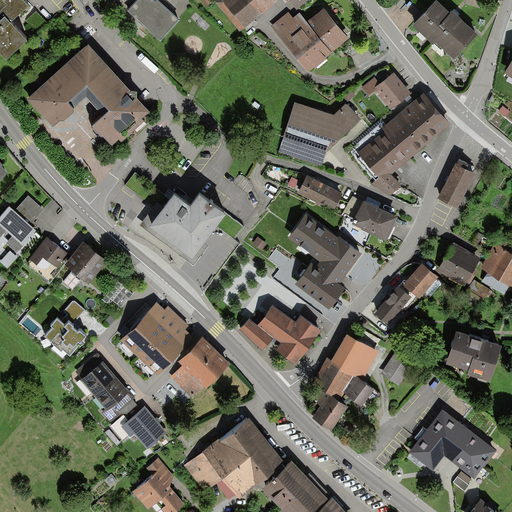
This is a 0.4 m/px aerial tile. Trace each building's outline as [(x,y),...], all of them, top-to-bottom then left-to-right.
[(0,0),(0,54),(6,61),(27,43),(10,24),(29,7),(22,0),(0,0)] [(150,0),(135,0),(126,10),(157,40),(176,20),(156,1),(154,3),(150,0)] [(215,0),(214,1),(239,31),(276,0),(215,0)] [(453,10),(450,13),(437,0),(413,26),(433,45),(436,41),(455,58),(478,34),(453,10)] [(289,12),(272,26),(308,72),(315,67),(316,69),(328,59),(327,58),(350,39),(324,7),(306,21),(300,13),(294,18),(289,12)] [(88,47),(27,100),(51,127),(60,120),(62,123),(74,112),(72,109),(84,98),(102,118),(92,126),(110,147),(118,140),(121,143),(144,123),(142,121),(148,115),(88,47)] [(376,91),(391,110),(412,93),(395,73),(382,83),(376,75),(361,87),(369,97),(376,91)] [(391,175),(450,124),(423,93),(384,127),(381,124),(353,147),(361,157),(358,159),(376,180),(373,184),(388,196),(400,186),(391,175)] [(335,115),(295,103),(279,152),(322,166),(327,151),(329,151),(361,119),(346,104),(335,115)] [(0,181),(9,173),(4,167),(5,166),(0,160),(0,181)] [(456,164),(438,198),(458,208),(475,174),(472,172),(474,168),(459,160),(457,165),(456,164)] [(168,199),(134,172),(124,185),(159,212),(168,199)] [(333,211),(342,193),(308,176),(299,194),(333,211)] [(298,181),(292,177),(288,185),(294,188),(298,181)] [(168,199),(159,212),(146,230),(192,264),(207,244),(203,242),(225,213),(199,194),(189,207),(172,194),(168,199)] [(0,237),(2,236),(7,241),(5,243),(17,253),(24,245),(24,244),(36,231),(32,228),(34,226),(36,228),(38,225),(33,221),(43,210),(28,196),(14,212),(9,208),(0,218),(0,237)] [(362,201),(353,196),(343,213),(353,218),(362,201)] [(386,241),(398,218),(364,201),(352,224),(386,241)] [(139,225),(146,230),(159,212),(152,207),(139,225)] [(339,297),(345,288),(340,284),(362,253),(340,237),(339,239),(337,237),(306,214),(289,238),(322,262),(317,268),(310,263),(295,284),(330,309),(339,297)] [(495,246),(482,269),(488,273),(484,281),(504,293),(510,283),(511,284),(511,238),(507,235),(499,249),(495,246)] [(258,237),(253,244),(261,250),(266,243),(258,237)] [(68,254),(46,238),(29,260),(42,269),(48,268),(52,263),(57,268),(68,254)] [(106,262),(83,242),(64,266),(87,285),(106,262)] [(481,258),(454,242),(438,270),(465,286),(481,258)] [(17,257),(10,251),(0,262),(8,268),(17,257)] [(438,277),(422,264),(404,286),(420,299),(438,277)] [(490,290),(475,280),(469,289),(484,299),(490,290)] [(387,300),(386,299),(375,314),(388,325),(412,297),(399,286),(387,300)] [(68,313),(62,320),(66,324),(69,320),(73,324),(85,311),(75,301),(72,302),(65,311),(68,313)] [(165,311),(156,302),(120,340),(157,375),(192,337),(184,329),(187,326),(168,307),(165,311)] [(296,321),(273,305),(258,325),(282,342),(276,350),(296,364),(322,330),(301,315),(296,321)] [(80,342),(86,335),(80,329),(78,331),(73,327),(75,325),(73,324),(69,320),(66,324),(62,320),(58,317),(51,325),(53,327),(45,335),(53,342),(53,343),(61,351),(63,348),(70,354),(78,346),(75,344),(78,340),(80,342)] [(273,339),(250,319),(240,330),(262,350),(273,339)] [(501,346),(458,332),(448,363),(470,370),(468,375),(490,382),(501,346)] [(380,351),(347,335),(332,361),(328,358),(315,382),(320,386),(312,398),(321,404),(312,418),(332,430),(348,406),(339,401),(344,394),(363,405),(375,390),(362,381),(380,351)] [(182,366),(171,376),(192,397),(204,385),(206,387),(229,363),(202,337),(178,362),(182,366)] [(104,360),(98,353),(76,372),(83,379),(82,380),(107,409),(104,412),(113,424),(124,415),(129,420),(141,410),(132,399),(134,397),(103,361),(104,360)] [(412,365),(395,353),(381,373),(398,385),(412,365)] [(167,433),(145,407),(141,410),(129,420),(124,415),(113,424),(110,426),(123,441),(129,436),(131,438),(135,435),(147,450),(167,433)] [(443,410),(411,452),(434,470),(445,455),(475,478),(496,450),(443,410)] [(285,461),(250,418),(220,442),(217,439),(184,466),(205,490),(217,484),(228,499),(236,493),(240,498),(285,461)] [(164,511),(173,511),(184,503),(169,486),(172,475),(157,458),(146,467),(153,475),(134,491),(148,507),(155,501),(164,511)] [(291,461),(261,490),(281,510),(282,511),(345,511),(332,498),(329,501),(291,461)] [(472,479),(461,471),(453,482),(465,491),(469,485),(468,484),(472,479)] [(487,505),(480,500),(471,511),(497,511),(496,511),(495,511),(493,511),(486,506),(487,505)]
